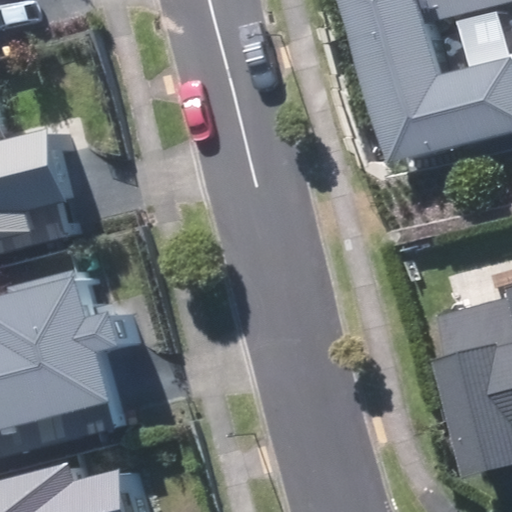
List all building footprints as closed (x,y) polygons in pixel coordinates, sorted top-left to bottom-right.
[(511,132),(511,58),(453,73),(441,25),(511,8),(511,0),(356,0),(396,161),(511,132)] [(0,244),(54,231),(50,214),(94,203),(75,129),(17,144),(0,76),(0,244)] [(104,276),(0,302),(0,458),(121,428),(115,405),(136,400),(104,276)] [(511,299),(445,316),(455,356),(449,358),(479,478),(511,469),(511,299)] [(97,459),(0,483),(0,511),(160,511),(149,468),(102,480),(97,459)]
